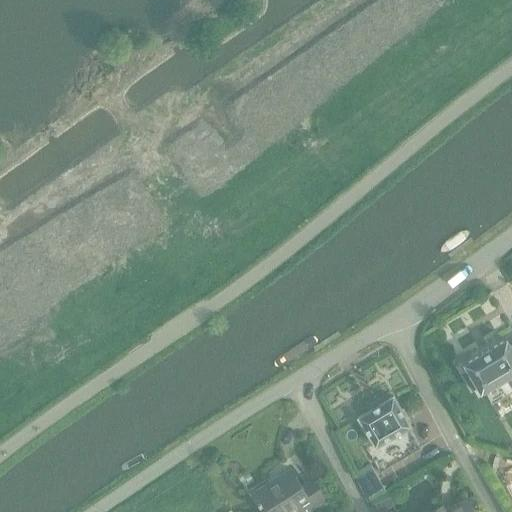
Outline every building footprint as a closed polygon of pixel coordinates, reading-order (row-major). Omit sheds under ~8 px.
[(470,368),(464,371),(474,387),(479,384),(481,388),(482,390),(484,389),(492,404),(511,392),(511,344),(510,346),(507,341),(508,341),(506,339),(505,340),(491,348),(491,347),(479,354),(480,355),(466,363),(467,364),(468,364),(470,368)] [(380,472),(421,447),(408,426),(410,424),(393,396),(358,417),(374,444),(366,449),(380,472)] [(370,466),(354,475),(369,500),(385,491),(370,466)] [(306,511),(328,499),(315,479),(302,487),(292,470),(271,483),(270,481),(254,491),(267,511),(288,511),(301,504),(306,511)] [(378,511),(381,511),(393,506),(389,498),(375,505),(378,511)] [(473,511),(467,499),(455,505),(456,508),(447,511),(443,511),(440,506),(428,511),(473,511)]
